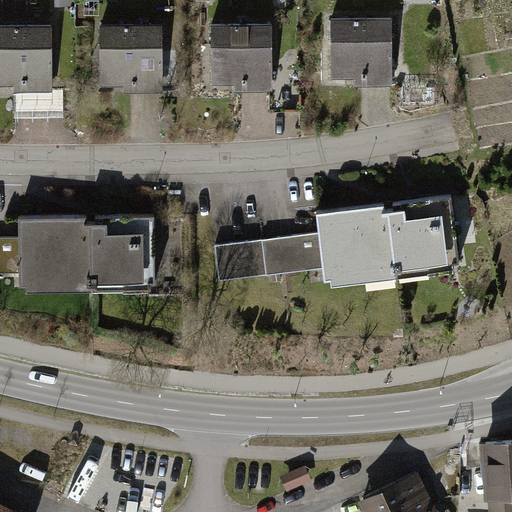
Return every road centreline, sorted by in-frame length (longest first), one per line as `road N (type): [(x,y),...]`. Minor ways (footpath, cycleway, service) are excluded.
road 1 (secondary): [(511,392),(332,418),(206,415),(0,378)]
road 2 (residential): [(432,134),(263,164),(0,164)]
road 3 (unknown): [(317,511),(411,458),(511,433)]
